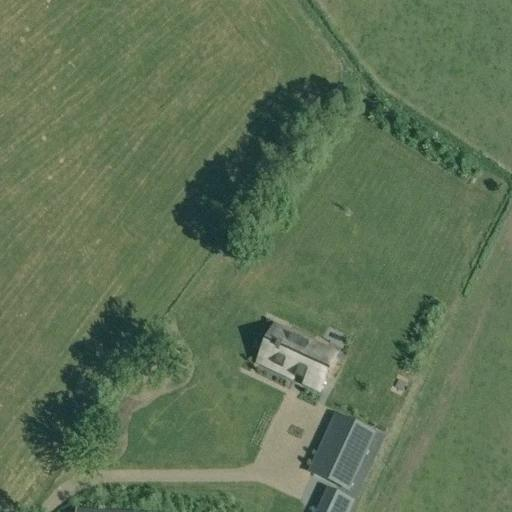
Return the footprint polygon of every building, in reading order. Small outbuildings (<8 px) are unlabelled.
[(276,329),(260,363),(318,389),(334,356),(276,329)] [(339,414),(312,473),(349,490),(375,431),(339,414)] [(207,508),(228,511),(277,511),(295,430),(250,420),(249,428),(228,424),(223,450),(235,452),(232,465),(217,462),(207,508)] [(186,499),(209,433),(185,425),(163,491),(186,499)] [(344,511),(348,511),(352,503),(334,494),(329,505),(344,511)]
